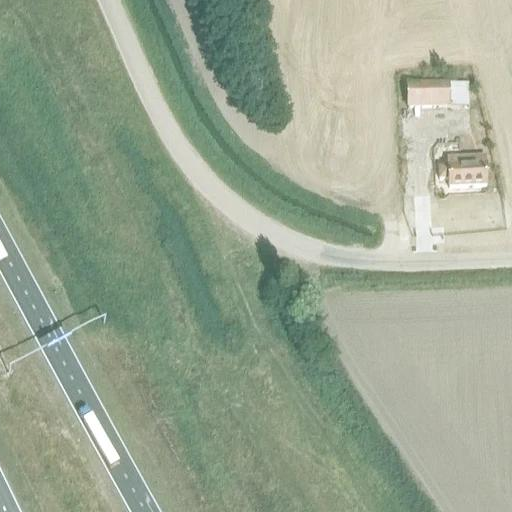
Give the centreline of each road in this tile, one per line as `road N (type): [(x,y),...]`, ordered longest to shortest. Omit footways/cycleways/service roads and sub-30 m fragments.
road 1 (unclassified): [(511,259),(401,263),(333,254),(277,236),(215,197),(175,140),(108,0)]
road 2 (trunk): [(142,511),(0,247)]
